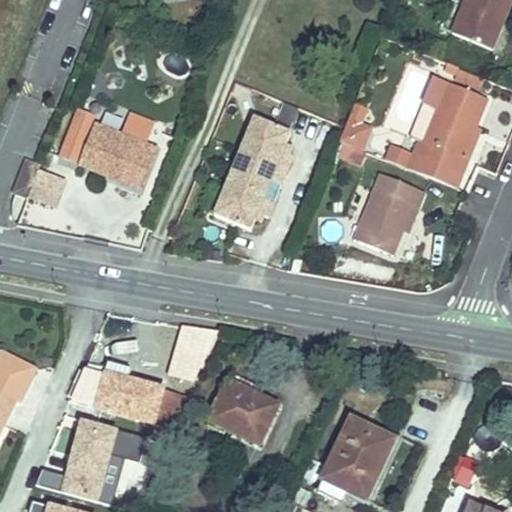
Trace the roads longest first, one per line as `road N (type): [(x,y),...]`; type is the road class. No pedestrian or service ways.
road 1 (tertiary): [(0,257),(466,339)]
road 2 (residential): [(466,339),(511,210)]
